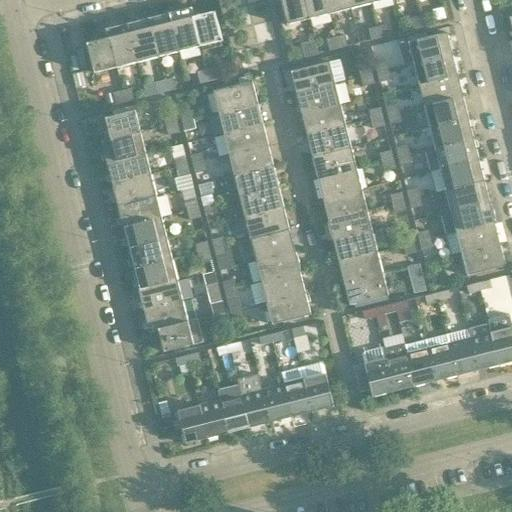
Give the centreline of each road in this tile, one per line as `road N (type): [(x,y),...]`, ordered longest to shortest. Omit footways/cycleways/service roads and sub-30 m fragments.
road 1 (residential): [(135,496),(14,15)]
road 2 (residential): [(511,401),(135,496)]
road 3 (residential): [(246,511),(511,445)]
road 4 (residential): [(511,170),(469,0)]
